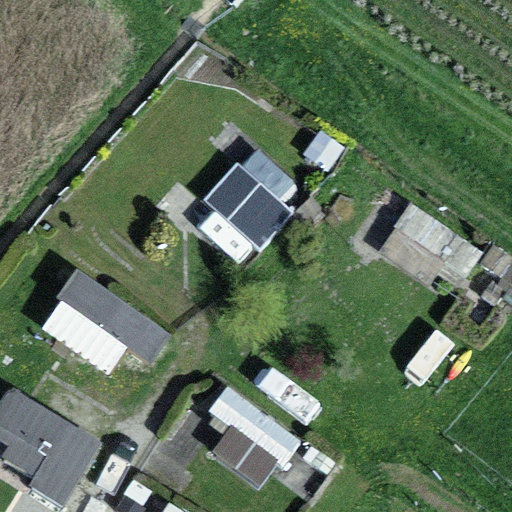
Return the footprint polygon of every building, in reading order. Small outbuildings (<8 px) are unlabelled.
[(255,263),(308,202),(250,151),(197,212),(255,263)] [(491,255),(409,208),(381,256),(430,285),(437,273),(470,292),(491,255)] [(180,342),(97,288),(67,333),(151,387),(180,342)] [(300,449),(226,394),(206,420),(281,475),(300,449)] [(63,511),(100,446),(13,397),(0,420),(0,450),(8,455),(2,465),(35,483),(28,496),(57,511),(63,511)]
